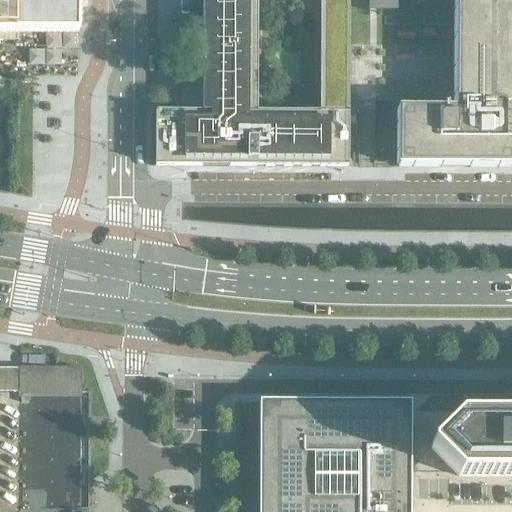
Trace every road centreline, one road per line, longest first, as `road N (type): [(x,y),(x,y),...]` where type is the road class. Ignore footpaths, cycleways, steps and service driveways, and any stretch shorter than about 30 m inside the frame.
road 1 (residential): [(132,186),(511,187)]
road 2 (secondary): [(140,314),(264,328),(511,332)]
road 3 (secondary): [(511,294),(264,290),(144,273)]
road 4 (residential): [(132,186),(135,0)]
road 5 (secondary): [(0,294),(140,314)]
road 6 (residential): [(135,452),(140,314)]
road 7 (residential): [(208,511),(207,453),(135,452)]
